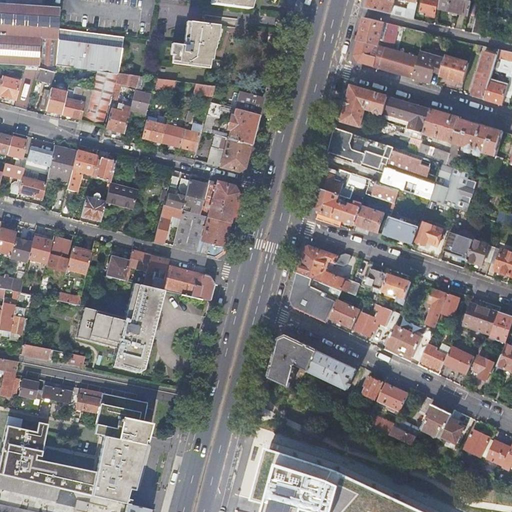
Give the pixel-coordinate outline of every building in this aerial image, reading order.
[(211,0),(210,4),(221,5),(248,8),(249,0),(211,0)] [(368,0),(367,9),(415,20),(419,0),(368,0)] [(423,0),(420,15),(428,17),(428,14),(435,16),(439,0),(438,0),(423,0)] [(472,2),(463,0),(440,0),(438,10),(469,17),(472,2)] [(56,67),(58,29),(60,7),(43,6),(6,4),(0,3),(0,64),(5,65),(25,66),(38,66),(56,67)] [(364,18),(358,42),(378,47),(384,23),(364,18)] [(476,18),(473,34),(481,36),(484,20),(476,18)] [(211,49),(214,49),(215,42),(217,25),(186,21),(184,45),(174,44),(172,63),(209,68),(210,59),(211,49)] [(112,96),(118,74),(123,37),(58,29),(56,67),(72,68),(85,70),(82,89),(85,89),(82,104),(83,104),(79,120),(90,123),(102,126),(109,99),(108,99),(109,95),(112,96)] [(359,63),(413,79),(419,58),(378,47),(358,42),(354,56),(359,63)] [(511,53),(500,50),(499,54),(498,56),(498,58),(511,61),(511,53)] [(485,52),(472,96),(486,100),(491,82),(498,58),(498,56),(485,52)] [(413,79),(431,84),(434,73),(441,74),(445,60),(421,53),(419,58),(413,79)] [(440,76),(464,83),(470,64),(446,57),(445,60),(441,74),(440,76)] [(53,84),(56,73),(37,68),(34,79),(44,81),(53,84)] [(135,88),(138,76),(118,74),(112,96),(111,99),(114,100),(118,92),(120,84),(135,88)] [(2,77),(1,81),(0,83),(0,95),(6,97),(15,100),(19,82),(2,77)] [(176,81),(170,80),(157,79),(154,88),(167,90),(167,92),(173,93),(173,91),(176,81)] [(486,100),(503,106),(508,88),(501,86),(502,83),(499,82),(498,85),(491,82),(486,100)] [(212,96),(215,86),(195,84),(193,94),(212,96)] [(61,116),(79,120),(83,104),(82,104),(85,89),(82,89),(75,87),(71,101),(65,100),(62,114),(61,116)] [(389,98),(352,87),(343,123),(362,128),(366,110),(384,114),(389,98)] [(67,93),(51,89),(49,99),(46,110),(54,112),(62,114),(65,100),(67,93)] [(150,95),(134,91),(130,108),(129,111),(137,113),(145,115),(150,95)] [(258,115),(263,98),(258,97),(253,96),(254,91),(249,91),(247,95),(239,93),(235,109),(258,115)] [(46,110),(49,99),(43,97),(39,109),(46,110)] [(432,111),(389,98),(384,114),(412,122),(410,130),(414,131),(425,134),(432,111)] [(222,106),(210,102),(203,132),(209,133),(213,117),(218,118),(222,106)] [(129,111),(130,108),(122,106),(122,105),(118,103),(116,110),(111,108),(105,129),(114,131),(123,134),(129,111)] [(257,122),(258,115),(235,109),(233,117),(231,116),(230,118),(227,130),(230,130),(228,138),(251,144),(257,122)] [(461,119),(432,111),(425,134),(425,135),(454,143),(461,119)] [(149,140),(160,143),(164,124),(166,119),(166,117),(158,115),(156,122),(152,121),(149,120),(146,120),(139,146),(147,148),(148,144),(149,140)] [(169,145),(179,148),(183,129),(175,127),(176,122),(172,121),(172,120),(166,119),(164,124),(160,143),(169,145)] [(504,132),(461,119),(454,143),(454,144),(468,148),(467,152),(471,154),(474,150),(476,151),(477,156),(480,157),(483,153),(496,157),(497,156),(504,132)] [(183,129),(179,148),(186,150),(194,152),(201,125),(192,123),(190,131),(186,130),(183,129)] [(467,212),(477,182),(468,179),(470,173),(447,166),(418,156),(335,128),(328,155),(362,166),(386,174),(383,184),(400,190),(459,209),(466,212),(467,212)] [(425,134),(414,131),(412,138),(423,141),(425,135),(425,134)] [(3,136),(0,135),(0,152),(7,155),(11,138),(3,136)] [(19,140),(11,138),(7,155),(22,159),(26,142),(19,140)] [(209,151),(206,163),(238,172),(245,168),(247,161),(251,144),(228,138),(225,147),(224,147),(223,151),(224,151),(223,155),(215,153),(209,151)] [(50,167),(54,147),(46,145),(38,143),(34,163),(50,167)] [(422,145),(418,156),(447,166),(451,155),(422,145)] [(50,167),(48,175),(46,181),(68,186),(71,173),(72,170),(76,152),(65,150),(54,147),(50,167)] [(91,175),(96,157),(96,156),(86,153),(77,151),(76,152),(72,170),(91,175)] [(22,159),(7,155),(5,164),(24,169),(27,160),(22,159)] [(503,158),(497,156),(496,157),(490,180),(496,182),(503,158)] [(111,182),(116,162),(106,160),(96,157),(91,175),(91,177),(111,182)] [(24,169),(5,164),(2,174),(18,179),(17,183),(15,182),(11,184),(8,198),(12,199),(16,200),(18,192),(22,178),(24,169)] [(386,174),(362,166),(359,176),(371,180),(383,184),(386,174)] [(356,202),(363,204),(366,194),(367,192),(348,186),(352,174),(341,170),(338,178),(336,177),(337,172),(325,167),(319,189),(350,199),(356,202)] [(68,186),(67,189),(77,192),(81,175),(71,173),(68,186)] [(178,178),(171,176),(169,186),(176,188),(178,178)] [(46,184),(22,178),(18,192),(30,195),(42,199),(46,184)] [(186,194),(190,181),(182,179),(179,188),(181,192),(186,194)] [(235,186),(212,180),(211,185),(214,185),(213,189),(215,190),(210,209),(202,207),(199,215),(205,216),(230,223),(233,211),(238,193),(235,186)] [(395,204),(400,190),(383,184),(371,180),(367,192),(366,194),(390,203),(395,204)] [(202,207),(207,186),(198,184),(190,181),(186,194),(185,197),(182,210),(199,215),(202,207)] [(126,208),(132,210),(137,191),(110,184),(105,202),(111,204),(126,208)] [(341,221),(355,226),(362,207),(363,204),(356,202),(354,206),(348,204),(350,199),(319,189),(315,206),(318,213),(316,218),(334,224),(340,226),(341,221)] [(96,220),(100,222),(105,202),(98,200),(99,197),(98,195),(96,194),(93,196),(93,199),(86,197),(81,217),(96,220)] [(163,205),(182,210),(185,197),(181,196),(177,194),(176,196),(168,194),(167,201),(165,201),(163,205)] [(362,207),(355,226),(378,234),(385,215),(372,210),(374,206),(369,204),(368,209),(362,207)] [(179,219),(182,210),(163,205),(161,214),(179,219)] [(459,209),(453,227),(460,229),(466,212),(459,209)] [(196,252),(196,251),(202,229),(202,228),(205,216),(199,215),(182,210),(179,219),(172,246),(184,249),(196,252)] [(223,251),(230,223),(205,216),(202,228),(202,229),(196,251),(214,256),(223,251)] [(159,242),(164,243),(170,219),(160,217),(154,241),(159,242)] [(384,236),(414,246),(420,228),(390,217),(384,236)] [(439,246),(444,230),(424,222),(417,242),(426,245),(427,243),(439,246)] [(8,230),(0,228),(0,229),(0,252),(10,255),(15,237),(16,232),(8,230)] [(451,256),(467,261),(474,240),(451,232),(446,248),(453,250),(451,256)] [(15,237),(10,255),(9,258),(27,263),(28,259),(32,242),(23,239),(15,237)] [(33,237),(32,242),(28,259),(46,263),(49,254),(52,241),(43,239),(33,237)] [(46,263),(46,266),(65,272),(66,269),(68,260),(65,259),(70,242),(63,239),(55,237),(50,255),(49,254),(46,263)] [(485,260),(491,262),(496,248),(474,240),(467,261),(482,266),(485,260)] [(85,277),(85,274),(86,272),(87,266),(91,252),(81,250),(72,247),(68,260),(66,269),(74,272),(73,274),(85,277)] [(343,291),(355,296),(359,284),(350,280),(349,282),(326,272),(328,264),(343,266),(348,264),(350,256),(345,254),(338,257),(320,251),(309,247),(303,251),(297,272),(343,291)] [(495,271),(510,276),(511,269),(511,253),(496,248),(491,262),(497,265),(495,271)] [(128,261),(123,281),(127,282),(131,267),(145,271),(150,255),(140,253),(131,250),(128,261)] [(150,255),(145,271),(145,273),(144,278),(151,280),(153,272),(154,267),(166,270),(167,265),(169,260),(160,258),(155,256),(150,255)] [(106,276),(123,281),(128,261),(120,259),(111,257),(106,276)] [(164,291),(209,301),(213,286),(210,280),(207,276),(167,265),(166,270),(165,275),(163,281),(161,290),(164,291)] [(87,266),(86,272),(96,275),(97,269),(87,266)] [(166,270),(154,267),(153,272),(165,275),(166,270)] [(383,290),(388,274),(371,269),(366,284),(383,290)] [(330,319),(338,300),(343,291),(297,272),(290,300),(293,307),(328,323),(330,319)] [(405,300),(412,282),(388,274),(383,290),(382,292),(405,300)] [(4,275),(3,278),(0,289),(4,290),(10,291),(17,292),(20,293),(20,292),(22,281),(7,278),(7,276),(4,275)] [(116,349),(112,362),(144,369),(151,341),(149,340),(152,329),(152,327),(164,291),(161,290),(153,288),(142,285),(132,283),(124,316),(124,318),(84,308),(78,331),(76,338),(116,349)] [(426,324),(435,328),(441,313),(446,298),(448,294),(431,289),(428,299),(432,300),(433,303),(426,324)] [(57,301),(79,306),(82,291),(78,290),(77,297),(59,293),(58,299),(57,301)] [(17,292),(10,291),(8,298),(16,299),(17,292)] [(58,299),(59,293),(51,291),(49,298),(58,299)] [(20,293),(17,292),(16,299),(23,300),(23,301),(29,302),(30,295),(20,293)] [(446,298),(441,313),(454,318),(460,299),(451,296),(449,299),(446,298)] [(352,329),(361,311),(338,300),(330,319),(352,329)] [(13,316),(15,302),(10,301),(4,301),(0,322),(0,329),(10,331),(13,316)] [(463,325),(491,336),(500,312),(471,302),(463,325)] [(15,307),(14,316),(23,318),(24,309),(15,307)] [(388,327),(395,312),(384,307),(377,321),(363,314),(355,331),(370,337),(374,329),(377,330),(379,324),(388,327)] [(395,326),(400,314),(395,312),(388,327),(393,330),(395,326)] [(507,343),(511,333),(511,329),(511,316),(500,312),(491,336),(491,337),(507,343)] [(14,316),(13,316),(10,331),(10,332),(16,333),(17,333),(20,334),(21,334),(21,333),(23,319),(23,318),(14,316)] [(422,338),(395,326),(393,330),(386,345),(413,357),(422,338)] [(10,331),(0,329),(0,335),(9,338),(10,332),(10,331)] [(503,355),(511,359),(511,334),(511,333),(507,343),(503,355)] [(280,340),(269,379),(289,388),(294,369),(296,367),(308,371),(317,352),(298,343),(286,337),(280,340)] [(17,341),(13,349),(17,353),(21,343),(17,341)] [(23,344),(21,355),(47,360),(48,354),(49,349),(23,344)] [(438,348),(428,344),(420,361),(441,371),(444,364),(448,356),(438,351),(438,348)] [(448,356),(451,348),(442,344),(438,351),(448,356)] [(467,374),(475,357),(452,346),(451,348),(448,356),(444,364),(467,374)] [(481,350),(473,370),(480,373),(479,377),(487,381),(494,363),(485,358),(487,353),(481,350)] [(317,352),(308,371),(347,389),(356,370),(317,352)] [(84,356),(75,354),(73,365),(82,367),(84,356)] [(501,367),(511,371),(511,359),(503,355),(495,373),(498,374),(501,367)] [(18,361),(0,358),(0,376),(2,377),(2,374),(5,375),(1,395),(11,397),(12,394),(15,378),(15,375),(18,361)] [(144,369),(112,362),(111,367),(136,373),(144,369)] [(375,400),(383,382),(369,376),(363,394),(375,400)] [(43,384),(39,383),(22,379),(19,396),(35,399),(36,398),(40,399),(43,384)] [(408,394),(386,383),(377,401),(389,406),(396,409),(395,412),(399,414),(408,394)] [(42,398),(70,404),(72,395),(73,391),(44,385),(42,398)] [(76,408),(98,413),(102,393),(93,391),(75,387),(73,387),(73,391),(72,395),(78,396),(76,408)] [(156,404),(102,393),(98,413),(94,430),(92,442),(88,458),(26,445),(30,428),(19,426),(8,424),(0,460),(0,474),(79,493),(126,505),(135,507),(151,452),(146,450),(148,441),(149,437),(156,404)] [(353,393),(350,400),(356,402),(359,395),(353,393)] [(433,400),(426,397),(419,413),(426,416),(431,405),(433,400)] [(350,400),(344,414),(349,416),(356,402),(350,400)] [(426,416),(420,428),(438,437),(442,428),(445,429),(450,419),(452,414),(444,411),(442,414),(438,411),(439,408),(431,405),(426,416)] [(0,437),(4,438),(6,426),(8,416),(0,414),(0,437)] [(371,414),(367,424),(388,434),(393,424),(371,414)] [(8,416),(6,426),(8,424),(19,426),(21,418),(8,416)] [(450,419),(445,429),(441,437),(456,444),(463,428),(457,426),(458,423),(450,419)] [(403,431),(393,426),(389,435),(412,445),(420,429),(407,423),(403,431)] [(490,439),(490,438),(473,430),(464,449),(482,457),(482,456),(490,439)] [(503,466),(511,448),(495,440),(490,439),(482,456),(503,466)] [(511,467),(511,445),(511,448),(503,466),(502,468),(509,471),(511,467)] [(268,505),(265,511),(306,511),(309,511),(425,511),(339,471),(268,449),(254,502),(268,505)] [(150,511),(135,507),(126,505),(125,511),(74,511),(75,509),(86,511),(87,511),(89,503),(77,500),(79,493),(0,474),(0,511),(150,511)]
